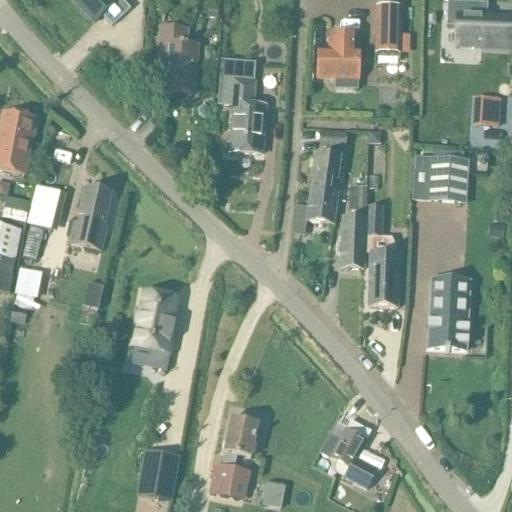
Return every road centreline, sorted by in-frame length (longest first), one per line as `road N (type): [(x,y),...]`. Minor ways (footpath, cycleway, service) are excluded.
road 1 (unclassified): [(279,289),(115,136),(0,14)]
road 2 (unclassified): [(468,511),(279,289)]
road 3 (residential): [(279,289),(299,0)]
